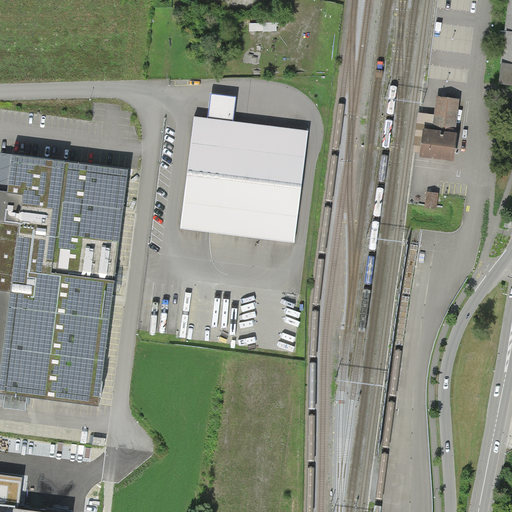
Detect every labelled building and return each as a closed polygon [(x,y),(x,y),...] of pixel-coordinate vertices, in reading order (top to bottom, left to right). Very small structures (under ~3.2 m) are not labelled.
[(511,0),(508,0),(499,86),(511,87),(511,0)] [(236,95),(211,92),(210,99),(208,117),(194,115),(181,227),(295,241),(309,130),(233,120),(236,103),(236,95)] [(421,153),(420,158),(453,162),(455,146),(457,134),(455,134),(459,100),(438,97),(435,115),(433,130),(424,129),(421,153)] [(433,130),(435,115),(419,113),(414,152),(421,153),(424,129),(433,130)] [(0,394),(98,407),(129,167),(12,153),(7,192),(0,191),(0,394)] [(439,194),(428,192),(426,207),(437,209),(439,194)] [(2,470),(0,469),(0,511),(20,511),(26,473),(2,470)]
